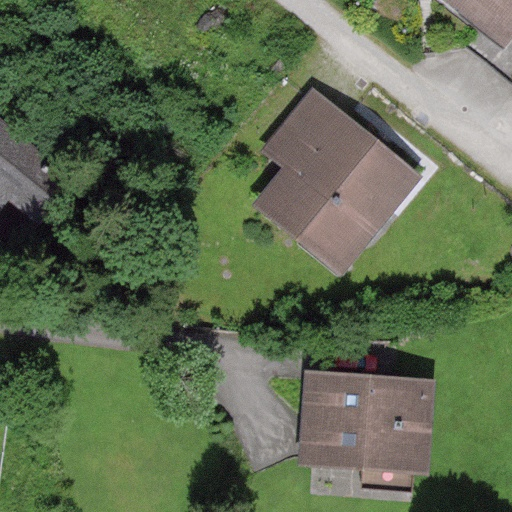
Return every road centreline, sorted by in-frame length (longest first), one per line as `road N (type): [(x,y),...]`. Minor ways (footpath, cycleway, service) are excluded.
road 1 (residential): [(268,362),(0,323)]
road 2 (residential): [(305,0),(511,169)]
